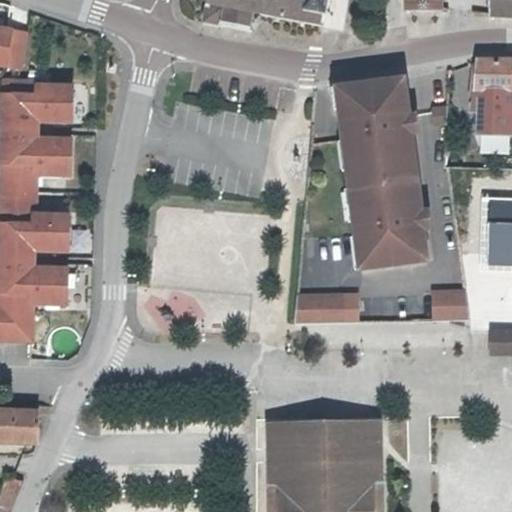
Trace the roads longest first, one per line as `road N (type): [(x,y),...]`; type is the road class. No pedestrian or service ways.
road 1 (residential): [(511,39),(309,68),(147,28)]
road 2 (residential): [(78,386),(108,319),(114,194),(150,47),(147,28)]
road 3 (residential): [(27,511),(78,386)]
